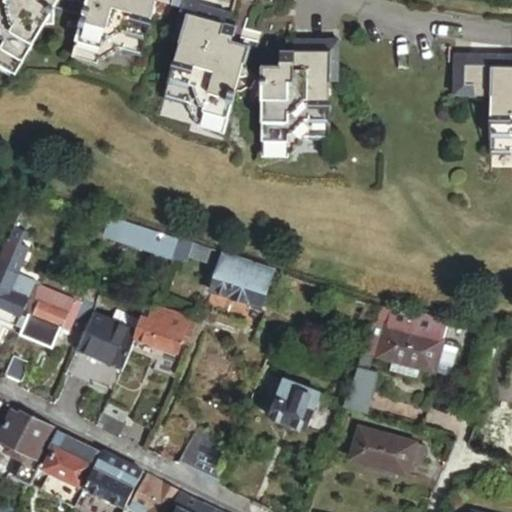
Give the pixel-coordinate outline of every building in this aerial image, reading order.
[(0,0),(0,17),(2,18),(0,21),(0,38),(14,47),(43,3),(53,2),(52,0),(0,0)] [(196,103),(222,111),(237,62),(245,59),(243,43),(247,29),(230,23),(235,9),(225,6),(226,0),(81,0),(73,27),(100,34),(105,19),(143,31),(152,0),(178,0),(174,17),(180,19),(163,75),(201,86),(196,103)] [(259,137),(284,137),(285,123),(326,123),(327,66),(336,66),(337,24),(293,24),(293,35),(281,35),(281,50),(260,50),(260,65),(253,79),(260,83),(259,137)] [(100,34),(73,27),(71,32),(98,40),(100,34)] [(14,47),(0,38),(0,47),(10,54),(14,47)] [(511,45),(453,42),(450,85),(488,86),(486,141),(511,142),(511,45)] [(220,118),(222,111),(196,103),(194,109),(220,118)] [(38,193),(41,187),(33,184),(26,203),(37,207),(42,195),(38,193)] [(176,233),(121,215),(114,234),(169,253),(176,233)] [(195,256),(201,242),(180,234),(175,248),(195,256)] [(0,332),(3,324),(22,332),(29,314),(24,312),(34,289),(6,276),(11,267),(19,270),(31,245),(12,236),(0,264),(0,332)] [(267,303),(278,269),(231,253),(220,285),(239,293),(267,303)] [(76,312),(81,298),(46,283),(33,313),(74,331),(82,315),(76,312)] [(236,298),(239,293),(220,285),(220,295),(223,300),(230,302),(236,298)] [(449,321),(378,303),(366,350),(363,349),(359,363),(346,395),(368,403),(380,370),(371,367),(373,361),(372,361),(374,352),(395,358),(391,369),(419,376),(422,364),(452,371),(459,345),(444,342),(449,321)] [(195,332),(201,318),(185,312),(184,316),(159,308),(147,339),(180,351),(189,330),(195,332)] [(94,309),(68,371),(114,388),(139,327),(94,309)] [(279,333),(287,335),(291,324),(273,317),(269,328),(279,333)] [(254,340),(273,348),(279,333),(269,328),(260,325),(254,340)] [(25,380),(32,360),(19,355),(12,374),(25,380)] [(511,377),(492,375),(481,409),(492,410),(492,411),(511,414),(511,377)] [(311,423),(324,392),(286,378),(274,408),(311,423)] [(154,427),(164,404),(145,396),(134,419),(154,427)] [(99,423),(121,434),(128,418),(106,408),(99,423)] [(54,424),(33,413),(31,418),(13,409),(0,437),(12,443),(9,450),(25,458),(17,476),(32,484),(44,459),(39,456),(54,424)] [(407,473),(418,443),(363,425),(353,455),(407,473)] [(99,450),(59,429),(44,459),(50,462),(49,466),(82,483),(99,450)] [(198,468),(209,444),(192,436),(181,459),(198,468)] [(87,485),(87,486),(129,506),(147,469),(105,449),(103,452),(87,485)] [(103,452),(99,450),(82,483),(87,485),(103,452)] [(82,483),(49,466),(46,471),(52,474),(45,489),(78,504),(79,502),(87,486),(87,485),(82,483)] [(169,511),(182,486),(150,471),(133,505),(146,511),(169,511)] [(87,486),(79,502),(98,511),(125,511),(129,506),(87,486)] [(18,511),(0,503),(0,511),(18,511)] [(228,511),(230,510),(215,503),(210,511),(199,511),(183,504),(179,511),(228,511)]
